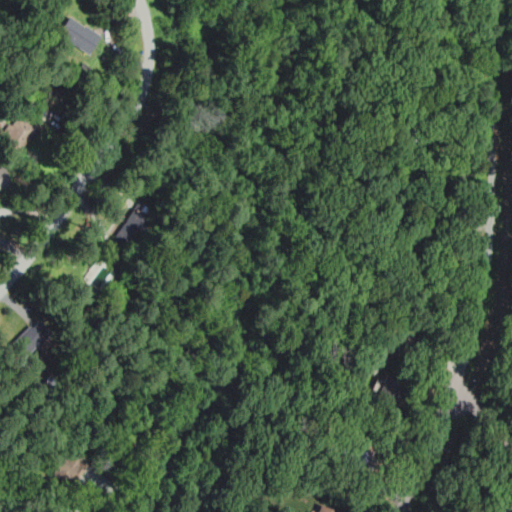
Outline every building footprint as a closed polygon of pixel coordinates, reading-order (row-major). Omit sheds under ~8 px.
[(68,15),(56,33),(88,53),(99,35),(68,15)] [(61,86),(54,96),(61,100),(67,90),(61,86)] [(1,130),(0,131),(0,141),(20,154),(36,129),(17,117),(12,126),(9,124),(4,132),(1,130)] [(397,120),(393,138),(415,143),(419,125),(397,120)] [(0,186),(8,184),(2,166),(0,166),(0,186)] [(116,236),(131,246),(150,219),(135,208),(116,236)] [(87,277),(99,288),(113,272),(101,261),(87,277)] [(11,343),(24,356),(36,344),(38,345),(51,332),(39,320),(32,327),(30,325),(11,343)] [(370,373),(386,360),(375,346),(359,360),(370,373)] [(385,371),(373,400),(388,407),(401,378),(385,371)] [(52,373),(44,382),(52,388),(59,379),(52,373)] [(296,435),(293,441),(301,445),(304,438),(296,435)] [(365,471),(372,456),(344,443),(337,459),(365,471)] [(59,455),(52,467),(57,469),(54,474),(67,481),(66,483),(72,487),(86,463),(79,459),(81,456),(72,451),(67,460),(59,455)]
